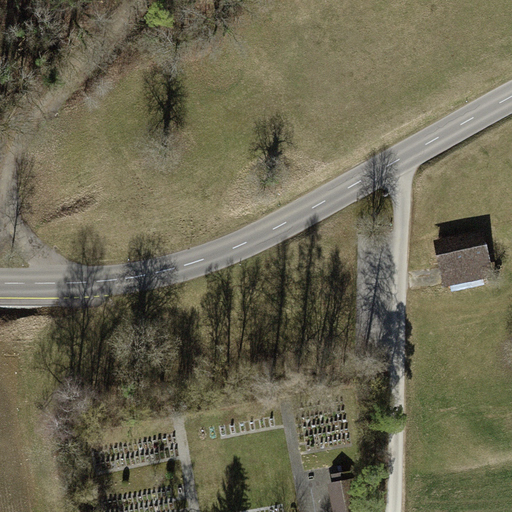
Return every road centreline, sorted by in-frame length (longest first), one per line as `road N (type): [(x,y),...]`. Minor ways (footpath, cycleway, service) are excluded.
road 1 (tertiary): [(511,98),(275,229),(123,278),(45,282)]
road 2 (track): [(396,511),(405,156)]
road 3 (unclassified): [(134,0),(61,77),(30,129),(11,185),(45,282)]
